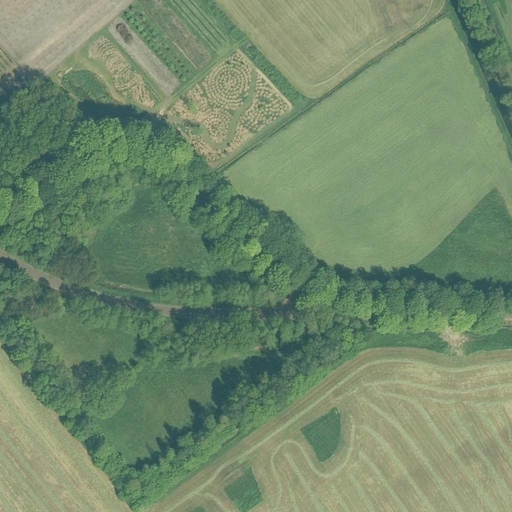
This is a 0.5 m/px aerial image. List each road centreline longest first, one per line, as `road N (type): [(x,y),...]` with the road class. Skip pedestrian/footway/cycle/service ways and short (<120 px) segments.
road 1 (tertiary): [(511,315),(141,309),(72,291),(0,254)]
road 2 (track): [(293,315),(288,276),(155,146),(104,149),(0,216)]
